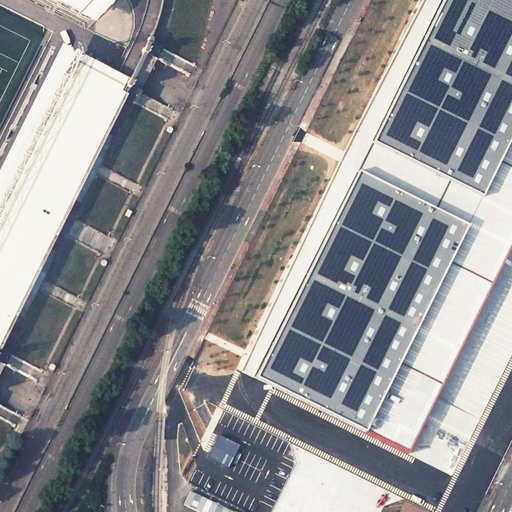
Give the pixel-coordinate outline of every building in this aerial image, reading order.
[(30,0),(45,8),(78,25),(101,0),(30,0)] [(101,0),(78,25),(127,47),(140,16),(143,0),(101,0)] [(143,0),(140,16),(127,47),(122,58),(113,75),(130,84),(139,67),(151,43),(163,0),(143,0)] [(511,259),(511,0),(445,0),(255,374),(411,457),(511,259)] [(0,343),(130,84),(113,75),(71,54),(0,196),(0,343)]
